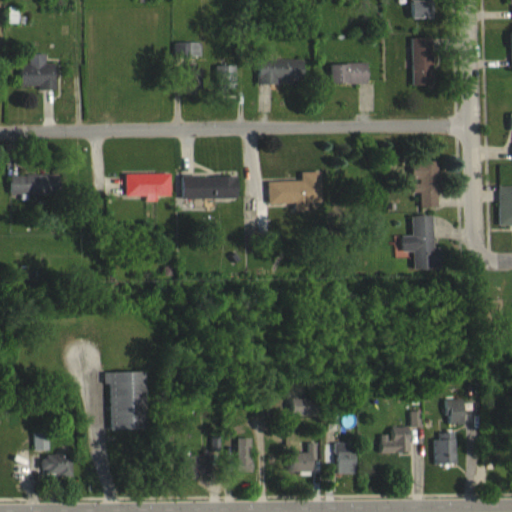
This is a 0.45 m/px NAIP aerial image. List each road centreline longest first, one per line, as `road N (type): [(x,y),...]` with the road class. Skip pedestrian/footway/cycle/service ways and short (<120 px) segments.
road 1 (residential): [(0,128),(469,123)]
road 2 (residential): [(466,0),(472,237),(481,255)]
